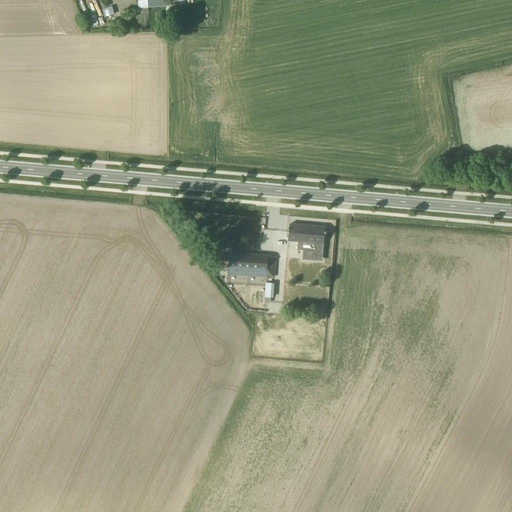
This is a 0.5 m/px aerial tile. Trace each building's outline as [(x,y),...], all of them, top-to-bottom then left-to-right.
[(140,13),(148,12),(147,8),(163,7),(163,6),(166,6),(165,0),(146,0),(147,0),(137,1),(138,11),(140,11),(140,13)] [(103,10),(106,17),(113,15),(111,8),(103,10)] [(324,228),(289,225),(287,241),(297,242),(296,250),(302,251),(302,260),(321,262),(322,253),(324,228)] [(229,254),(227,275),(273,278),(275,257),(270,257),(269,256),(229,254)] [(265,283),(264,298),(272,298),(273,284),(265,283)]
